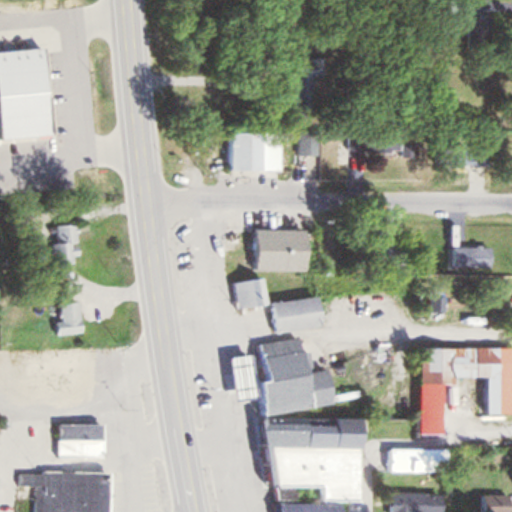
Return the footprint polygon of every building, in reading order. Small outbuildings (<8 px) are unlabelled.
[(459,12),(459,44),(479,45),(480,14),(470,14),(469,0),(441,0),(441,12),(459,12)] [(307,72),(316,72),(316,58),(286,59),(287,109),(307,108),(307,72)] [(313,154),(313,127),(290,127),(290,154),(313,154)] [(219,128),(219,167),(250,167),(250,128),(219,128)] [(272,130),(261,130),(261,152),(272,152),(272,130)] [(481,165),(481,146),(433,146),(432,164),(481,165)] [(72,261),(71,221),(48,222),(49,261),(72,261)] [(223,268),(295,268),(296,227),(243,227),(243,232),(224,232),(223,268)] [(484,264),(484,244),(447,244),(447,264),(484,264)] [(264,330),(311,324),(307,294),(259,300),(256,275),(225,279),(228,306),(261,302),(264,330)] [(498,276),(481,276),(481,305),(498,305),(498,276)] [(51,332),(74,331),(73,299),(50,300),(51,332)] [(245,378),(251,377),(246,341),(289,334),(292,351),(301,350),(304,367),(316,365),(322,401),(250,413),(247,396),(245,378)] [(479,412),(511,412),(511,345),(412,345),(412,432),(430,431),(430,382),(447,382),(447,375),(478,375),(479,412)] [(72,369),(72,348),(36,348),(36,390),(65,390),(65,369),(72,369)] [(247,396),(245,378),(240,351),(218,354),(226,399),(247,396)] [(97,421),(49,421),(49,455),(97,455),(97,421)] [(441,468),(441,447),(383,446),(383,468),(441,468)] [(102,511),(102,470),(13,469),(12,484),(28,484),(27,511),(102,511)] [(437,511),(437,491),(393,491),(393,511),(437,511)] [(503,511),(503,492),(475,492),(474,511),(503,511)]
